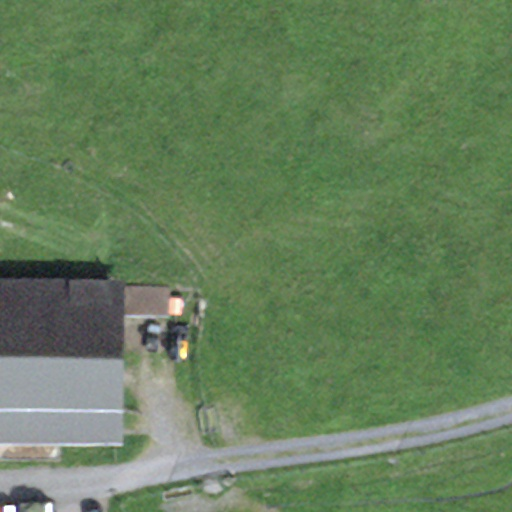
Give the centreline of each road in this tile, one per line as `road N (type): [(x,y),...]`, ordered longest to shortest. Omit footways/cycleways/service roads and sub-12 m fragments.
road 1 (track): [(511,408),(380,442),(175,471)]
road 2 (unclassified): [(175,471),(0,483)]
